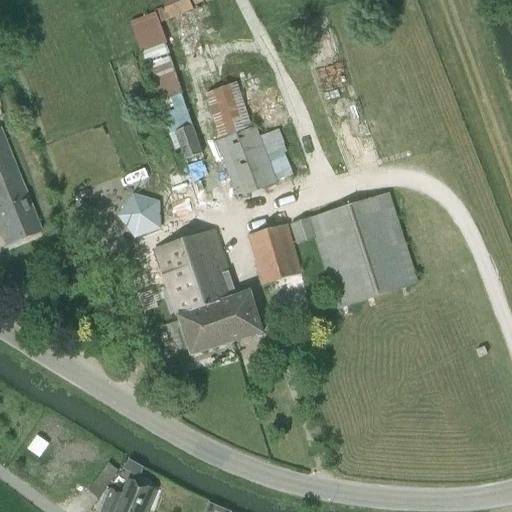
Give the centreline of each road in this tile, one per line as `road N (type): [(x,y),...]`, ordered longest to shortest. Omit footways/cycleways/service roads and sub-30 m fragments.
road 1 (tertiary): [(0,324),(171,432),(299,485),(380,498),(511,493)]
road 2 (track): [(329,195),(292,95),(240,0)]
